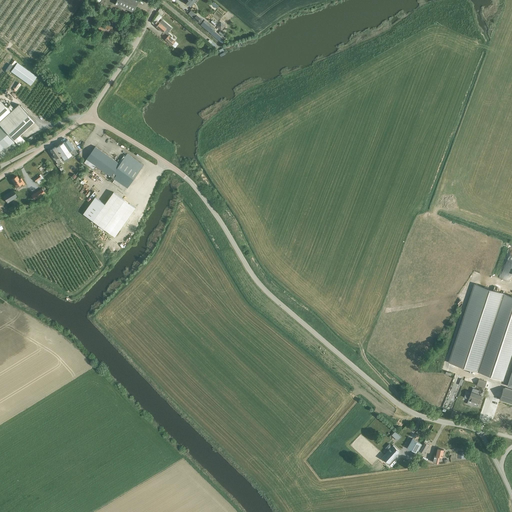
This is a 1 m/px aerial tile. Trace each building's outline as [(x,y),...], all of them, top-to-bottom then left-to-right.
[(117,0),(116,4),(134,13),(140,0),(117,0)] [(86,12),(80,20),(86,25),(89,27),(90,27),(96,19),(86,12)] [(156,17),(152,22),(164,32),(164,31),(169,35),(165,39),(172,45),(175,41),(176,41),(171,37),(172,36),(168,32),(172,28),(162,19),(160,22),(158,20),(162,16),(159,14),(156,17)] [(204,20),(200,25),(209,33),(209,32),(212,34),(222,42),(225,39),(214,31),(215,29),(213,28),(213,27),(204,20)] [(17,63),(11,71),(30,86),(36,77),(17,63)] [(0,155),(2,158),(6,154),(7,154),(18,144),(19,146),(25,140),(19,134),(34,121),(18,103),(13,107),(9,104),(6,107),(0,100),(0,155)] [(59,145),(56,148),(61,155),(60,155),(64,159),(68,157),(73,153),(74,155),(75,155),(77,153),(67,139),(63,142),(59,145)] [(125,191),(127,188),(128,188),(144,165),(127,153),(120,164),(95,146),(84,162),(94,169),(96,166),(115,179),(113,182),(125,191)] [(55,147),(50,150),(54,155),(51,156),(54,160),(54,159),(58,164),(62,162),(58,156),(60,155),(61,155),(56,148),(55,147)] [(85,171),(81,179),(87,182),(90,183),(95,177),(85,171)] [(16,175),(11,179),(16,186),(20,184),(21,185),(24,183),(21,177),(19,179),(16,175)] [(42,188),(31,196),(34,200),(45,193),(42,188)] [(13,190),(3,196),(7,203),(17,197),(13,190)] [(115,236),(136,208),(114,192),(105,204),(95,197),(83,214),(115,236)] [(511,295),(476,284),(450,363),(503,380),(511,352),(511,295)] [(486,382),(479,379),(477,385),(484,388),(486,382)] [(499,399),(511,403),(511,390),(503,388),(499,399)] [(466,392),(464,397),(469,399),(468,400),(469,400),(470,400),(476,402),(478,403),(479,403),(481,395),(480,395),(479,394),(480,393),(481,391),(476,389),(475,391),(476,391),(475,393),(474,393),(471,392),(471,394),(466,392)] [(418,449),(421,443),(417,441),(413,438),(412,439),(410,443),(407,447),(408,447),(412,450),(416,452),(418,449)] [(422,455),(429,444),(424,441),(423,444),(422,445),(419,450),(418,453),(422,455)] [(388,450),(382,457),(389,464),(400,452),(393,445),(392,446),(389,444),(386,448),(388,450)] [(434,455),(433,462),(438,463),(439,457),(442,457),(444,449),(438,448),(436,456),(434,455)]
